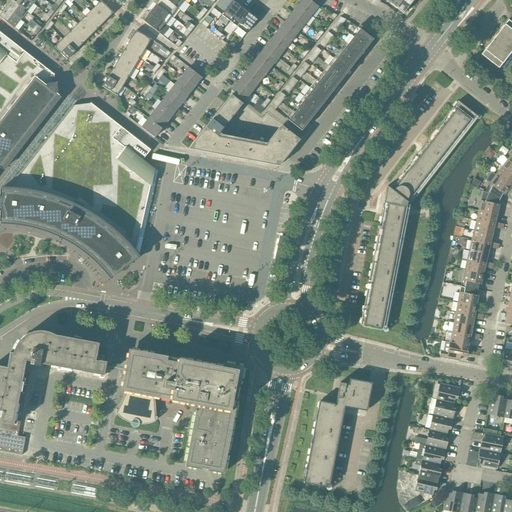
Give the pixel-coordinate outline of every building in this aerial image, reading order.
[(5,8),(21,20),(27,12),(11,0),(8,5),(7,5),(5,8)] [(28,0),(11,0),(27,12),(33,4),(28,0)] [(171,16),(177,8),(167,0),(159,0),(156,4),(171,16)] [(167,0),(177,8),(184,0),(183,0),(167,0)] [(221,15),(232,0),(219,0),(213,8),(221,15)] [(232,0),(221,15),(229,21),(241,6),(236,2),(233,0),(232,0)] [(311,15),(318,7),(309,0),(301,0),(298,5),(311,15)] [(403,0),(389,0),(388,2),(404,14),(406,10),(410,5),(403,0)] [(101,1),(93,9),(105,21),(113,13),(101,1)] [(150,12),(165,24),(171,16),(156,4),(152,9),(150,12)] [(298,5),(291,14),(305,24),(311,15),(298,5)] [(241,6),(229,21),(238,27),(249,12),(246,10),(241,6)] [(0,14),(0,17),(14,28),(21,20),(5,8),(3,11),(0,14)] [(98,29),(105,21),(93,9),(85,16),(98,29)] [(143,21),(158,33),(163,36),(170,28),(165,24),(150,12),(147,15),(147,16),(143,21)] [(238,27),(246,34),(258,19),(252,15),(252,14),(249,12),(238,27)] [(50,17),(47,14),(46,15),(45,13),(41,18),(46,22),(50,17)] [(298,32),(305,24),(291,14),(285,22),(298,32)] [(90,36),(98,29),(85,16),(78,24),(90,36)] [(343,18),(338,25),(340,27),(346,20),(343,18)] [(481,54),(499,68),(511,51),(511,22),(508,20),(481,54)] [(185,27),(191,32),(195,27),(191,24),(188,22),(185,27)] [(291,41),(298,32),(285,22),(278,31),(291,41)] [(30,25),(39,32),(41,28),(36,24),(35,25),(32,23),(30,25)] [(83,44),(90,36),(78,24),(70,32),(83,44)] [(39,32),(30,25),(29,26),(32,29),(31,31),(36,35),(39,32)] [(303,136),(305,133),(302,130),(372,40),(376,43),(378,40),(367,31),(365,33),(357,27),(286,119),(294,125),(292,127),(303,136)] [(151,40),(136,30),(130,40),(145,49),(151,40)] [(285,49),(291,41),(278,31),(271,39),(285,49)] [(0,165),(2,163),(56,93),(57,93),(54,75),(55,75),(0,32),(0,165)] [(75,52),(83,44),(70,32),(62,39),(75,52)] [(43,40),(39,36),(34,43),(38,46),(43,40)] [(67,60),(75,52),(62,39),(54,47),(67,60)] [(265,48),(278,58),(285,49),(271,39),(265,48)] [(130,40),(125,49),(140,58),(145,49),(130,40)] [(271,67),(278,58),(265,48),(258,56),(271,67)] [(125,49),(119,58),(134,68),(140,58),(125,49)] [(265,75),(271,67),(258,56),(251,65),(265,75)] [(129,77),(134,68),(119,58),(113,68),(129,77)] [(258,84),(265,75),(251,65),(245,73),(258,84)] [(202,78),(188,67),(182,76),(195,86),(202,78)] [(108,77),(123,86),(129,77),(113,68),(108,77)] [(245,73),(238,82),(251,92),(258,84),(245,73)] [(188,95),(195,86),(182,76),(175,85),(188,95)] [(102,87),(117,96),(123,86),(108,77),(102,87)] [(245,101),(251,92),(238,82),(231,90),(233,91),(245,101)] [(168,93),(182,103),(188,95),(175,85),(168,93)] [(175,112),(182,103),(168,93),(162,102),(175,112)] [(196,150),(268,164),(279,166),(300,140),(282,126),(281,127),(266,147),(267,148),(263,152),(252,143),(219,137),(217,136),(223,128),(243,104),(231,95),(198,137),(198,138),(199,136),(204,140),(196,150)] [(386,330),(386,328),(410,205),(478,117),(458,101),(390,188),(387,186),(360,325),(385,330),(386,330)] [(162,102),(155,110),(168,120),(175,112),(162,102)] [(1,197),(0,197),(0,208),(1,209),(1,215),(1,218),(6,218),(13,219),(26,220),(38,223),(50,227),(61,231),(68,235),(89,249),(98,257),(107,265),(112,271),(115,275),(116,275),(122,270),(123,269),(124,269),(125,269),(126,268),(127,267),(127,266),(134,261),(134,260),(138,258),(138,257),(135,253),(136,248),(154,170),(154,169),(143,160),(150,150),(149,149),(90,103),(74,105),(72,106),(32,157),(31,159),(18,175),(7,189),(1,189),(1,190),(1,194),(0,194),(0,193),(0,195),(1,195),(1,197)] [(162,129),(168,120),(155,110),(148,119),(162,129)] [(141,128),(155,138),(162,129),(148,119),(141,128)] [(511,174),(511,162),(508,159),(502,167),(511,174)] [(511,174),(502,167),(495,175),(510,187),(509,189),(511,191),(511,174)] [(489,194),(500,199),(503,194),(504,195),(509,189),(510,187),(495,175),(492,173),(486,181),(492,186),(489,194)] [(478,211),(497,215),(499,205),(497,204),(500,199),(489,194),(488,194),(483,191),(481,201),(478,211)] [(494,228),(498,228),(499,223),(495,222),(497,215),(478,211),(476,220),(471,219),(471,220),(495,225),(494,228)] [(492,235),(494,228),(495,225),(471,220),(471,221),(476,222),(474,231),(492,235)] [(474,231),(471,241),(490,245),(489,247),(493,248),(495,243),(491,242),(492,235),(474,231)] [(471,241),(469,250),(488,255),(489,247),(490,245),(471,241)] [(489,268),(490,263),(486,262),(488,255),(469,250),(467,260),(461,258),(461,259),(485,265),(485,267),(489,268)] [(483,275),(485,267),(485,265),(461,259),(461,260),(466,262),(464,270),(483,275)] [(483,275),(464,270),(462,280),(461,286),(478,290),(479,284),(481,285),(483,275)] [(458,302),(476,306),(478,296),(476,295),(478,290),(461,286),(460,292),(458,302)] [(478,319),(479,314),(475,313),(476,306),(458,302),(456,312),(474,316),(474,319),(478,319)] [(474,320),(474,319),(474,316),(456,312),(454,322),(472,326),(474,320)] [(470,339),(474,339),(475,334),(471,333),(472,326),(454,322),(452,332),(471,336),(470,339)] [(137,352),(135,353),(136,356),(130,358),(130,357),(128,356),(127,360),(127,362),(127,361),(126,365),(126,366),(107,362),(107,358),(97,356),(99,343),(56,335),(51,333),(50,332),(48,332),(46,331),(44,331),(42,331),(40,331),(38,331),(37,331),(35,331),(33,332),(31,333),(29,333),(27,334),(25,336),(23,337),(21,339),(19,341),(18,343),(16,345),(15,348),(14,350),(13,353),(10,352),(7,367),(0,365),(0,450),(22,455),(26,437),(18,436),(30,375),(30,374),(29,373),(29,372),(28,371),(27,371),(24,371),(27,358),(35,359),(34,365),(40,366),(41,363),(104,375),(106,366),(125,370),(125,372),(124,375),(124,378),(123,380),(123,383),(125,384),(125,383),(130,385),(118,409),(117,409),(116,410),(116,412),(116,413),(116,414),(117,416),(119,418),(124,421),(130,423),(131,426),(134,428),(137,427),(139,424),(146,424),(150,424),(152,423),(154,422),(155,422),(157,420),(157,419),(157,418),(157,416),(155,417),(154,396),(158,396),(158,398),(171,400),(179,358),(166,356),(165,365),(158,360),(160,358),(159,357),(158,356),(157,354),(156,354),(155,353),(153,352),(152,351),(151,351),(149,350),(148,350),(146,350),(145,350),(143,350),(142,350),(141,351),(139,351),(138,352),(137,352)] [(469,346),(470,339),(471,336),(452,332),(450,342),(469,346)] [(469,346),(450,342),(450,343),(445,342),(443,351),(441,350),(439,356),(447,358),(459,360),(460,355),(467,356),(469,346)] [(511,368),(511,350),(504,349),(501,366),(511,368)] [(187,465),(222,472),(236,398),(233,398),(237,379),(239,372),(238,372),(239,370),(235,369),(235,366),(194,358),(193,361),(179,358),(171,400),(193,405),(192,410),(197,411),(187,465)] [(345,407),(363,410),(367,411),(372,383),(350,378),(349,384),(340,382),(336,404),(319,401),(303,483),(329,488),(345,407)] [(436,400),(454,404),(455,398),(457,399),(460,389),(440,384),(436,400)] [(503,418),(507,400),(502,399),(502,396),(492,394),(488,414),(503,418)] [(436,400),(433,415),(453,419),(455,409),(453,409),(454,404),(436,400)] [(511,419),(511,400),(507,400),(503,418),(511,419)] [(433,415),(429,430),(447,434),(448,429),(450,429),(453,419),(433,415)] [(429,430),(426,445),(445,450),(448,440),(445,439),(447,434),(429,430)] [(480,449),(500,453),(503,437),(485,434),(484,440),(482,439),(480,449)] [(445,450),(426,445),(419,444),(416,459),(422,460),(440,464),(441,459),(443,460),(445,450)] [(500,453),(480,449),(478,459),(480,460),(479,465),(497,469),(500,453)] [(422,460),(419,475),(438,480),(441,470),(438,470),(440,464),(422,460)] [(438,480),(419,475),(415,491),(432,495),(434,489),(436,490),(438,480)] [(452,511),(459,511),(463,493),(453,491),(452,494),(447,493),(443,510),(452,511)] [(476,511),(478,511),(490,511),(494,494),(484,492),(484,495),(478,494),(477,498),(478,498),(475,511),(476,511)] [(463,493),(459,511),(475,511),(476,511),(475,511),(478,498),(477,498),(472,497),(473,495),(463,493)] [(490,511),(506,511),(509,500),(504,499),(504,496),(494,494),(490,511)] [(435,499),(430,502),(434,508),(439,505),(435,499)] [(410,501),(403,505),(407,511),(414,508),(410,501)]
